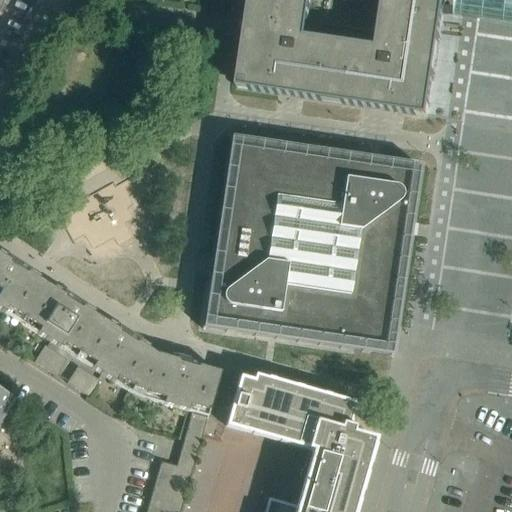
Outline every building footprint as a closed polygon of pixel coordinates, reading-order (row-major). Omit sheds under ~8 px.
[(0,0),(0,15),(8,0),(0,0)] [(250,0),(237,89),(332,103),(427,117),(428,117),(436,59),(305,40),(310,0),(250,0)] [(511,0),(310,0),(305,40),(436,59),(428,117),(427,117),(511,129),(511,0)] [(420,167),(230,139),(202,330),(392,358),(420,167)] [(39,278),(18,265),(20,263),(10,257),(9,259),(0,253),(0,312),(10,319),(35,280),(37,281),(39,278)] [(74,360),(99,321),(91,316),(93,313),(53,287),(51,291),(37,281),(35,280),(10,319),(74,360)] [(135,394),(155,356),(146,350),(148,348),(109,323),(107,326),(99,321),(74,360),(113,385),(115,382),(135,394)] [(56,378),(66,361),(45,347),(34,364),(56,378)] [(179,511),(205,423),(219,374),(209,371),(211,368),(165,355),(164,358),(155,356),(135,394),(163,402),(162,406),(191,414),(176,467),(159,463),(145,511),(179,511)] [(89,399),(99,382),(77,368),(67,385),(89,399)] [(354,511),(375,441),(348,433),(356,405),(253,376),(252,382),(238,378),(224,428),(311,453),(295,507),(268,499),(264,511),(354,511)] [(0,421),(13,401),(0,393),(0,421)]
